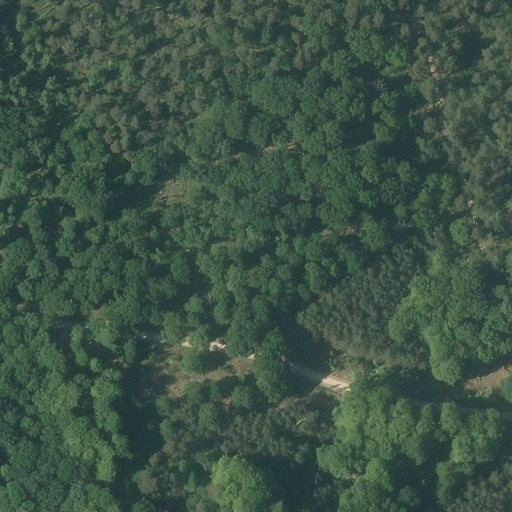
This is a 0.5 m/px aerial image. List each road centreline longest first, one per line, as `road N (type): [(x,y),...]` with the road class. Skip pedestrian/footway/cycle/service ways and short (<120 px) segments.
road 1 (track): [(511,418),(361,392),(208,345),(0,321)]
road 2 (track): [(511,384),(409,0)]
